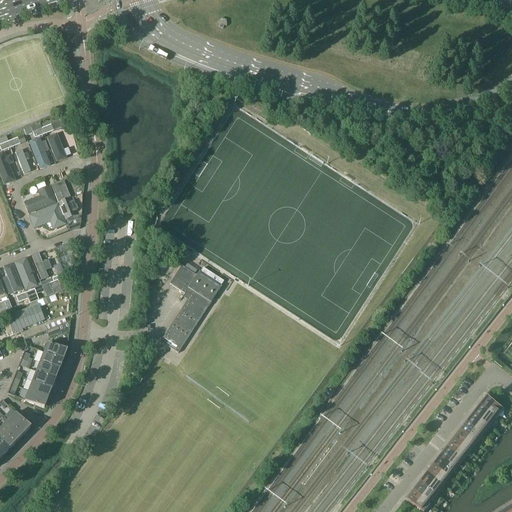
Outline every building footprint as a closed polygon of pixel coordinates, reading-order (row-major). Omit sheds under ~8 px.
[(44,135),(61,128),(62,130),(69,127),(65,117),(58,120),(59,122),(52,125),(50,122),(40,125),(41,128),(44,135)] [(41,128),(40,125),(40,124),(30,127),(31,128),(33,134),(35,139),(44,135),(41,128)] [(30,127),(24,130),(26,136),(33,134),(31,128),(30,127)] [(56,158),(64,156),(56,135),(46,138),(56,158)] [(23,136),(17,139),(8,142),(10,147),(11,148),(20,145),(26,142),(23,136)] [(6,137),(0,139),(0,145),(8,142),(8,141),(6,137)] [(53,167),(44,146),(41,139),(31,143),(41,172),(53,167)] [(11,148),(10,147),(8,142),(0,145),(0,148),(1,152),(11,148)] [(23,178),(33,175),(24,152),(16,155),(23,178)] [(7,155),(0,157),(0,171),(6,187),(17,183),(10,163),(9,161),(7,155)] [(48,189),(22,197),(29,210),(47,204),(53,201),(48,189)] [(54,194),(58,204),(64,202),(60,192),(54,194)] [(67,210),(64,202),(58,204),(61,212),(67,210)] [(52,210),(29,219),(34,231),(63,221),(61,216),(58,208),(52,210)] [(51,279),(42,256),(33,260),(41,283),(51,279)] [(158,266),(163,269),(169,260),(163,257),(158,266)] [(18,265),(27,290),(37,286),(28,261),(18,265)] [(189,297),(160,342),(178,354),(221,288),(220,288),(224,282),(203,268),(199,274),(198,274),(196,276),(182,266),(170,285),(189,297)] [(0,272),(10,296),(13,296),(22,293),(11,267),(0,271),(0,272)] [(61,286),(52,289),(53,293),(54,295),(70,288),(64,273),(57,276),(58,280),(61,286)] [(61,286),(58,280),(53,282),(49,283),(49,284),(50,287),(51,289),(52,289),(61,286)] [(49,284),(42,287),(45,292),(46,297),(54,295),(53,293),(52,289),(51,289),(50,287),(49,284)] [(37,295),(34,289),(25,293),(27,299),(37,295)] [(18,303),(27,299),(25,293),(16,296),(18,303)] [(37,295),(27,299),(29,304),(39,301),(37,295)] [(8,300),(1,303),(3,309),(10,306),(8,300)] [(13,332),(18,330),(45,320),(38,304),(7,317),(13,332)] [(61,334),(58,327),(46,331),(49,338),(61,334)] [(47,344),(43,354),(63,362),(67,352),(47,344)] [(63,362),(43,354),(40,363),(59,371),(63,362)] [(59,371),(40,363),(36,373),(56,381),(59,371)] [(56,381),(36,373),(32,382),(52,390),(56,381)] [(52,390),(32,382),(28,392),(48,400),(52,390)] [(48,400),(28,392),(24,401),(44,409),(48,400)] [(488,397),(481,406),(495,417),(495,418),(497,419),(503,410),(504,411),(505,410),(488,397)] [(481,406),(474,415),(488,426),(495,418),(495,417),(481,406)] [(16,414),(8,421),(23,436),(31,428),(16,414)] [(474,415),(468,423),(482,434),(488,426),(474,415)] [(8,421),(1,429),(16,443),(23,436),(8,421)] [(468,423),(461,432),(475,443),(482,434),(468,423)] [(1,429),(0,429),(0,442),(9,451),(16,443),(1,429)] [(461,432),(454,440),(468,451),(475,443),(461,432)] [(462,460),(468,451),(454,440),(448,449),(462,460)] [(0,442),(0,456),(2,458),(9,451),(0,442)] [(462,460),(448,449),(441,457),(455,468),(462,460)] [(441,457),(434,466),(449,477),(455,468),(441,457)] [(434,466),(428,474),(442,485),(449,477),(434,466)] [(435,494),(442,485),(428,474),(421,483),(435,494)] [(421,483),(415,492),(429,502),(435,494),(421,483)] [(429,502),(415,492),(408,500),(422,511),(424,511),(431,504),(429,502)]
